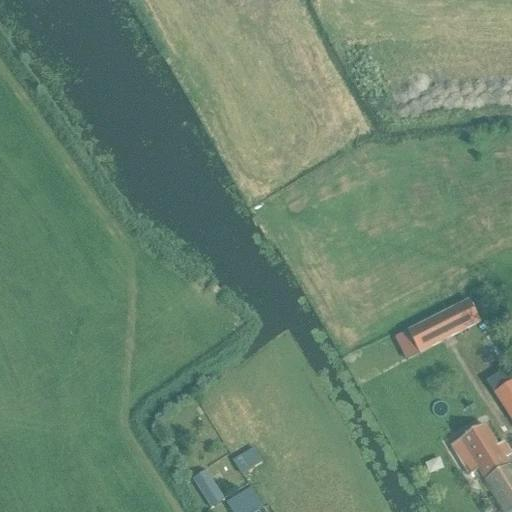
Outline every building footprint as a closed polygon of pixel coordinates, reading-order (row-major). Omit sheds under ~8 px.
[(469,303),(410,333),(420,355),(480,324),(469,303)] [(511,383),(496,394),(511,418),(511,383)] [(486,426),(452,447),(470,476),(479,470),(495,497),(504,511),(511,511),(511,467),(507,459),(511,455),(510,452),(505,443),(499,447),(486,426)] [(254,450),(234,462),(242,475),(262,463),(258,456),(254,450)] [(205,472),(195,479),(206,497),(213,508),(224,501),(221,497),(205,472)] [(240,497),(227,506),(231,511),(264,511),(263,510),(255,497),(250,490),(240,497)]
